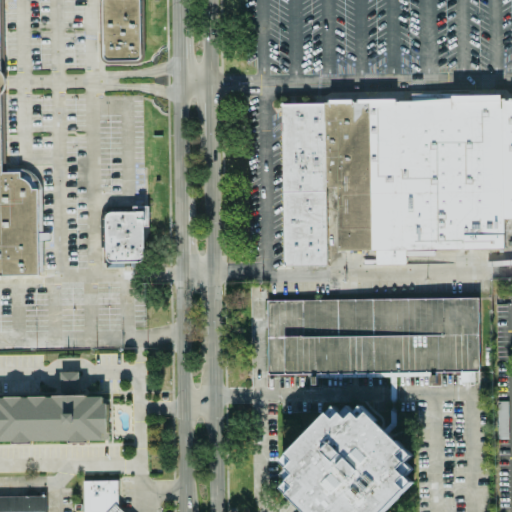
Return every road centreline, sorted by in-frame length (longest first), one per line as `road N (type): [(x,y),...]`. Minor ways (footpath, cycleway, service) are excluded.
road 1 (secondary): [(181,272),(182,511)]
road 2 (secondary): [(214,511),(212,332)]
road 3 (secondary): [(178,70),(180,209)]
road 4 (secondary): [(210,271),(210,137)]
